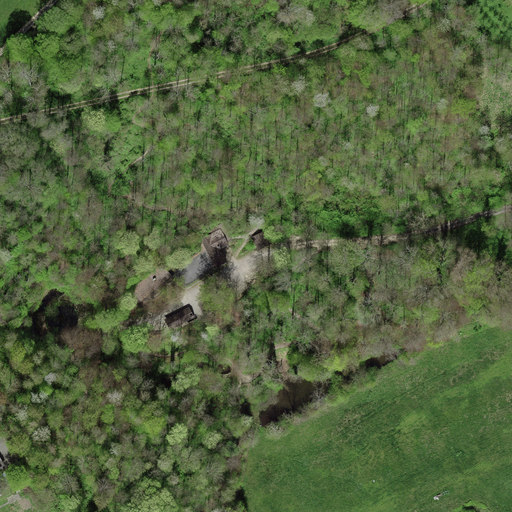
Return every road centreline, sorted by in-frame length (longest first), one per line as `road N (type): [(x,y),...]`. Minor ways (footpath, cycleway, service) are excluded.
road 1 (track): [(427,0),(299,57),(0,117)]
road 2 (track): [(511,209),(417,236),(290,246),(183,299)]
